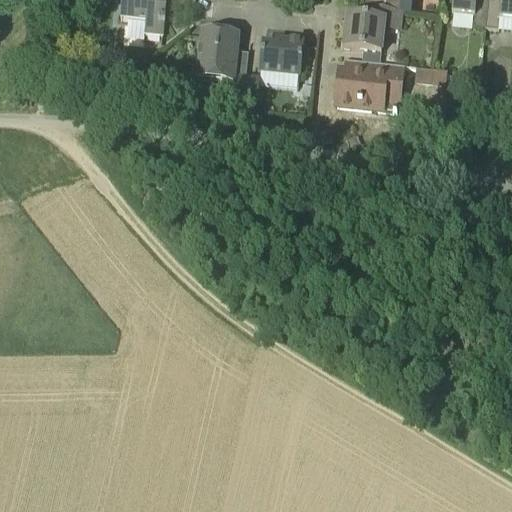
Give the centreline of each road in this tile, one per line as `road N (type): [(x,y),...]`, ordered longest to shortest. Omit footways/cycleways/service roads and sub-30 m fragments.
road 1 (track): [(511,470),(270,333),(57,122)]
road 2 (residential): [(511,189),(168,134),(0,120)]
